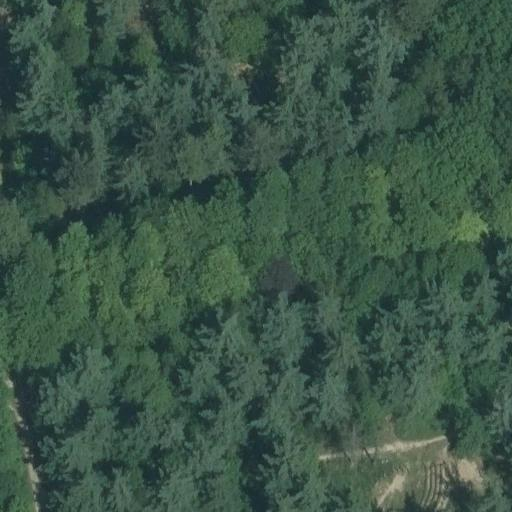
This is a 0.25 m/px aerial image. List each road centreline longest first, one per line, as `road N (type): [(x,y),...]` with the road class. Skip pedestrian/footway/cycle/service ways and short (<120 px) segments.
road 1 (unclassified): [(0,339),(14,327),(511,216)]
road 2 (track): [(0,339),(45,511)]
